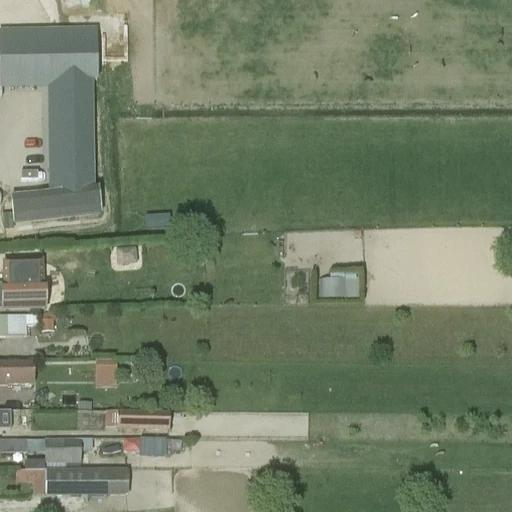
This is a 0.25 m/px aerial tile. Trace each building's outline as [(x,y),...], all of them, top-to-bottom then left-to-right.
[(0,86),(35,85),(97,83),(96,56),(94,28),(0,29),(0,86)] [(93,84),(47,88),(48,189),(95,185),(93,84)] [(36,195),(13,199),(13,226),(13,227),(24,225),(100,216),(95,187),(63,192),(36,195)] [(0,313),(17,313),(17,292),(15,292),(15,279),(0,279),(0,313)] [(323,300),(353,301),(354,281),(323,281),(323,300)] [(44,316),(43,334),(56,334),(57,317),(44,316)] [(36,320),(13,319),(0,319),(0,340),(13,341),(26,341),(25,328),(37,327),(36,320)] [(116,390),(116,363),(94,364),(95,391),(116,390)] [(34,365),(0,364),(0,387),(34,388),(34,365)] [(168,434),(169,415),(118,413),(117,433),(168,434)] [(9,415),(0,415),(0,434),(9,434),(9,415)] [(142,458),(169,459),(170,442),(143,440),(142,458)] [(15,455),(43,455),(43,468),(79,468),(80,443),(14,443),(15,455)] [(32,486),(32,497),(44,497),(44,499),(127,500),(127,473),(44,472),(44,475),(16,475),(16,485),(32,486)]
